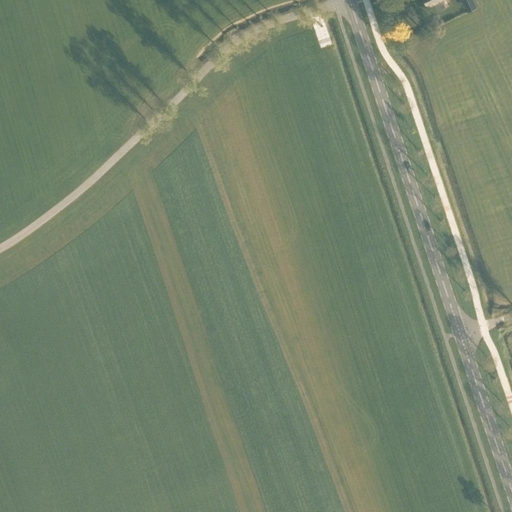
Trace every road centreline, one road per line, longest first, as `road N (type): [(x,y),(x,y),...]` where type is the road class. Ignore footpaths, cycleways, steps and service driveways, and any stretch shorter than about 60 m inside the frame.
road 1 (primary): [(459,332),(349,0)]
road 2 (primary): [(511,489),(459,332)]
